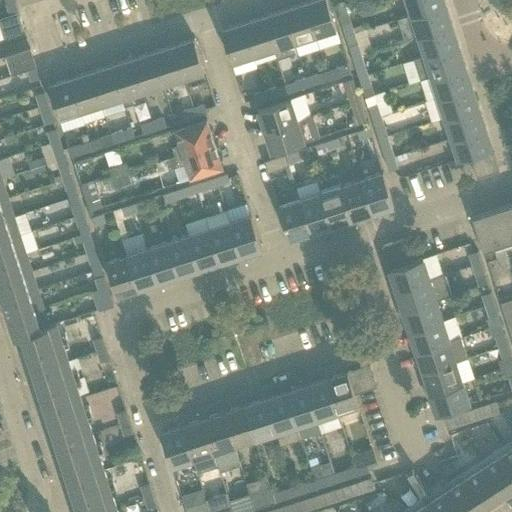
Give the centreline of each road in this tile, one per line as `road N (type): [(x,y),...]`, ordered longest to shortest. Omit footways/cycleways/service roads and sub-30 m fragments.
road 1 (residential): [(284,260),(124,315),(118,325),(142,413),(373,338),(344,241)]
road 2 (residential): [(204,24),(58,70),(39,12),(76,0)]
road 3 (residential): [(284,260),(204,24)]
road 4 (residential): [(511,187),(344,241)]
road 5 (residential): [(32,511),(34,478),(0,369)]
